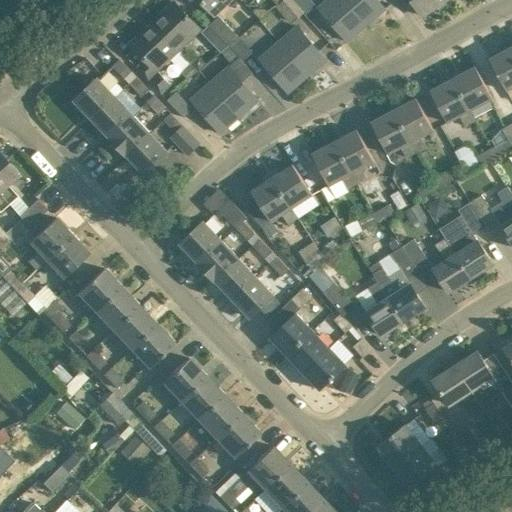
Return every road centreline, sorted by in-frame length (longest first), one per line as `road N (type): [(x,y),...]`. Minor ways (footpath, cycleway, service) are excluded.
road 1 (unclassified): [(137,247),(225,159),(511,2)]
road 2 (unclassified): [(322,444),(137,247)]
road 3 (unclassified): [(322,444),(461,321),(511,292)]
road 4 (unclassified): [(137,247),(0,101)]
road 5 (unclassified): [(0,99),(133,0)]
